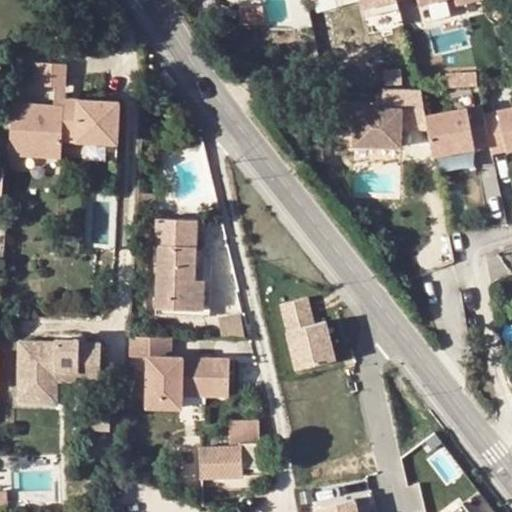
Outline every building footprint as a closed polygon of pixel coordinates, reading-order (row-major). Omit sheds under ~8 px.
[(334,0),(337,6),(359,0),(364,17),(398,8),(395,0),(334,0)] [(262,4),(240,4),(241,22),(264,22),(262,4)] [(35,80),(65,82),(66,59),(36,57),(35,80)] [(182,81),(171,67),(163,74),(174,87),(182,81)] [(444,73),(445,85),(475,84),(474,71),(444,73)] [(354,106),(354,144),(401,144),(401,126),(428,126),(426,119),(419,87),(383,86),(383,106),(354,106)] [(12,103),(10,149),(62,152),(63,135),(118,138),(120,97),(65,94),(64,102),(13,99),(12,103)] [(473,142),(488,139),(484,117),(482,108),(426,119),(428,126),(434,158),(474,150),(473,142)] [(511,152),(511,111),(484,117),(488,139),(490,147),(505,144),(507,154),(511,152)] [(488,139),(473,142),(474,150),(490,147),(488,139)] [(505,144),(490,147),(491,156),(507,154),(505,144)] [(154,192),(140,191),(140,203),(153,204),(154,192)] [(197,277),(198,236),(199,217),(156,215),(155,241),(157,241),(155,311),(204,313),(205,283),(197,283),(197,277)] [(309,298),(283,304),(299,369),(337,360),(328,321),(315,324),(309,298)] [(222,336),(246,336),(242,311),(218,311),(222,336)] [(172,354),(172,335),(130,333),(130,353),(150,354),(149,403),(182,404),(182,391),(230,393),(231,356),(172,354)] [(79,378),(101,378),(102,340),(80,341),(80,337),(57,337),(57,340),(20,340),(20,393),(35,393),(35,399),(57,399),(57,377),(57,369),(79,369),(79,378)] [(57,377),(79,378),(79,369),(57,369),(57,377)] [(110,430),(111,397),(91,396),(89,429),(110,430)] [(231,442),(178,445),(180,477),(244,475),(244,470),(260,469),(260,463),(264,463),(263,439),(260,439),(259,417),(230,417),(231,442)] [(357,511),(355,499),(321,506),(322,511),(357,511)] [(470,511),(464,502),(450,511),(470,511)]
